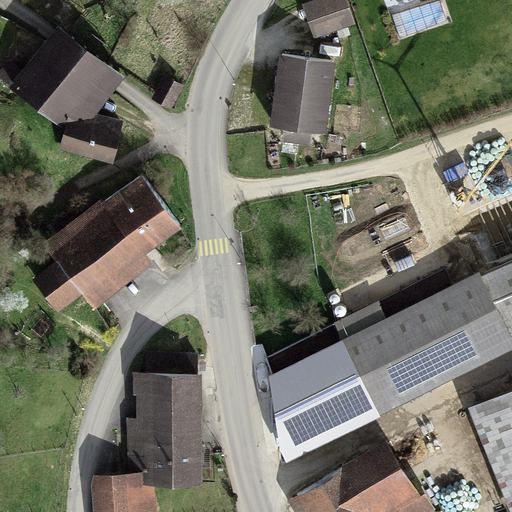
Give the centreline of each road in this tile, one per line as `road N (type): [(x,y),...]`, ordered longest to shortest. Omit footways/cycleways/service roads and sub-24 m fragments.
road 1 (track): [(255,496),(511,358)]
road 2 (residential): [(218,277),(149,317),(107,386),(78,511)]
road 3 (tertiary): [(218,277),(260,511)]
road 4 (residential): [(176,131),(3,0)]
road 5 (tertiary): [(250,0),(204,90),(202,141)]
road 6 (tertiary): [(202,141),(218,277)]
